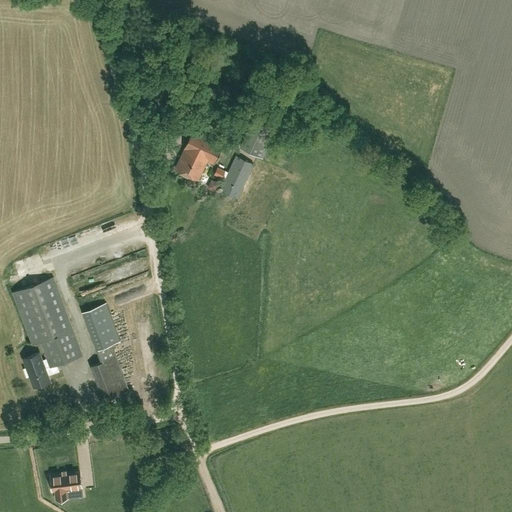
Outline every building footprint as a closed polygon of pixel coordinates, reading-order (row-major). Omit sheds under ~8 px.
[(257,109),(241,144),(240,146),(262,156),(279,120),(257,109)] [(194,129),(175,168),(182,171),(182,172),(183,174),(188,177),(189,176),(190,175),(198,178),(206,160),(214,163),(223,143),(194,129)] [(228,194),(237,198),(249,172),(253,163),(236,155),(232,164),(228,171),(225,179),(224,180),(221,187),(220,190),(228,194)] [(212,169),(210,175),(219,179),(221,172),(212,169)] [(129,212),(117,212),(117,220),(128,220),(129,212)] [(91,275),(74,278),(77,290),(94,287),(91,275)] [(23,358),(27,367),(24,368),(27,376),(30,375),(34,387),(50,381),(48,374),(58,371),(55,364),(82,354),(53,276),(41,281),(13,291),(32,344),(41,341),(47,356),(51,354),(51,356),(42,359),(39,352),(23,358)] [(125,390),(112,357),(107,345),(121,340),(107,302),(84,310),(102,360),(91,364),(104,398),(125,390)] [(70,489),(82,488),(80,477),(69,478),(68,473),(51,475),(53,489),(69,487),(70,489)]
